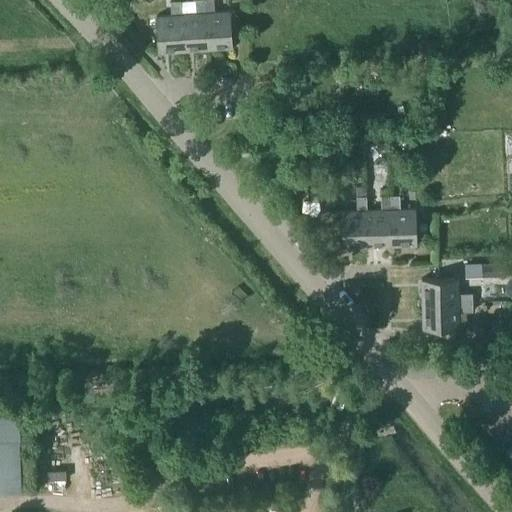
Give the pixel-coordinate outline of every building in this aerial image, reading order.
[(183,48),(181,14),(180,0),(179,0),(170,1),(171,15),(157,16),(159,50),(183,48)] [(181,14),(183,48),(208,47),(204,0),(195,0),(197,13),(181,14)] [(213,0),(204,0),(208,47),(231,45),(230,11),(214,12),(213,0)] [(424,136),(404,136),(403,152),(424,153),(424,136)] [(400,172),(400,162),(391,162),(391,187),(405,187),(404,172),(400,172)] [(368,246),(391,246),(389,194),(389,188),(381,188),(381,207),(367,208),(368,246)] [(400,194),(389,194),(391,246),(417,245),(417,207),(400,207),(400,194)] [(341,209),(342,247),(368,246),(367,208),(367,195),(356,195),(357,208),(341,209)] [(506,275),(506,262),(482,262),(482,276),(506,275)] [(421,278),(422,303),(472,301),(472,291),(459,292),(459,276),(421,278)] [(472,301),(422,303),(423,328),(460,327),(460,311),(473,311),(472,301)] [(511,337),(511,323),(484,325),(484,338),(511,337)] [(0,485),(24,485),(22,396),(7,396),(7,389),(0,389),(0,485)]
